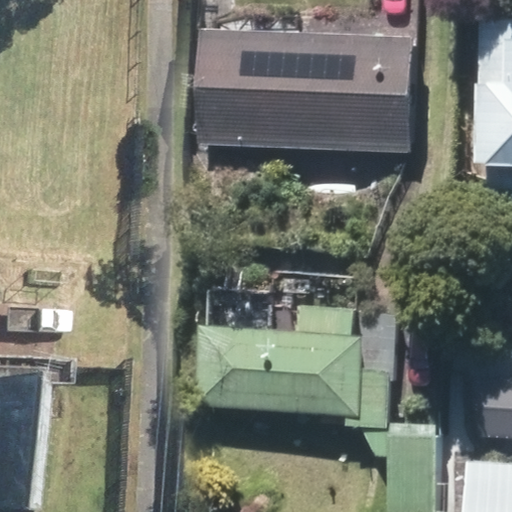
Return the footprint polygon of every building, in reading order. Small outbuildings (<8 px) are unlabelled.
[(493,84),(499,83),(498,152),(511,152),(511,10),(494,10),(493,84)] [(218,24),(214,138),(430,148),(434,34),(218,24)] [(390,448),(401,448),(396,511),(448,511),(455,419),(406,415),(410,364),(403,364),(408,307),(324,303),(323,327),(220,319),(214,397),(331,405),(329,417),(377,421),(390,448)] [(0,378),(0,508),(35,511),(40,511),(52,384),(0,378)] [(511,380),(485,379),(482,434),(511,435),(511,380)] [(511,511),(511,459),(485,458),(481,511),(511,511)]
